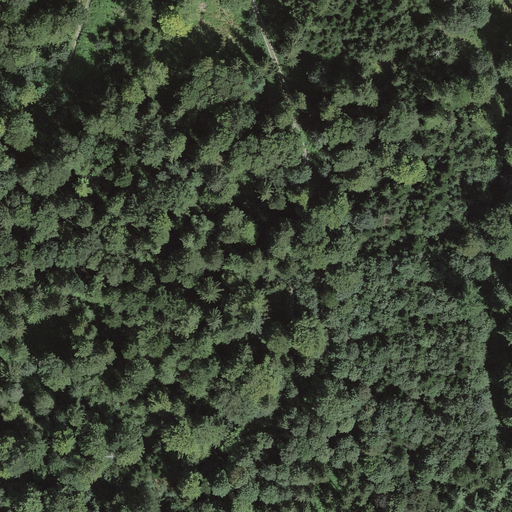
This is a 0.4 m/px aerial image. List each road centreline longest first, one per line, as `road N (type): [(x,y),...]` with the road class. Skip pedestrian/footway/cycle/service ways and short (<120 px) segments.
road 1 (track): [(250,0),(312,193),(325,336),(379,511)]
road 2 (track): [(487,0),(503,94),(485,389),(511,469)]
road 3 (track): [(0,334),(26,345),(54,378),(115,511)]
road 4 (track): [(89,0),(63,76),(41,98),(0,112)]
